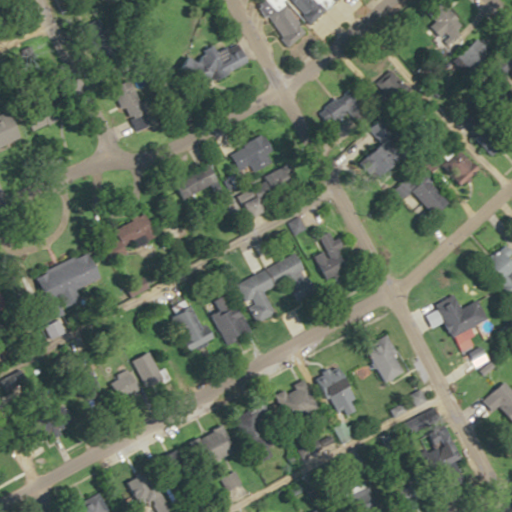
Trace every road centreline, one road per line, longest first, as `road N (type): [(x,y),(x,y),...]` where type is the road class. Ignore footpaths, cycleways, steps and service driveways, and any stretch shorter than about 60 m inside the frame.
road 1 (residential): [(0,503),(372,297),(511,178)]
road 2 (residential): [(506,511),(225,0)]
road 3 (residential): [(45,511),(0,415),(158,286),(327,188)]
road 4 (residential): [(378,0),(273,90),(150,152),(105,158)]
road 5 (residential): [(105,158),(35,0)]
